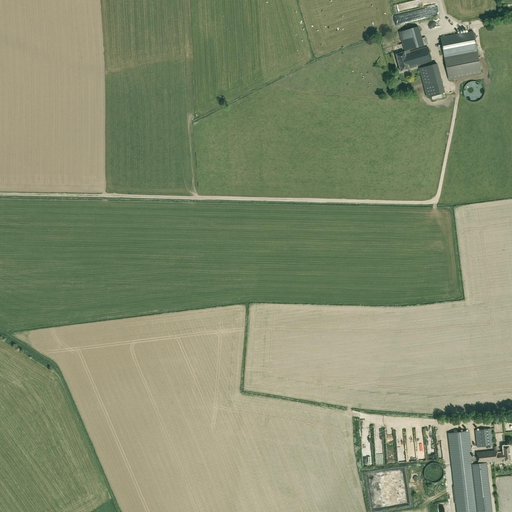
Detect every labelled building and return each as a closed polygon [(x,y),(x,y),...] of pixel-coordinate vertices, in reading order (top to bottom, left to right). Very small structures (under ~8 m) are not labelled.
[(398,20),(417,16),(415,10),(397,14),(398,20)] [(405,52),(396,55),(401,72),(409,69),(409,68),(431,62),(427,47),(418,50),(410,52),(409,50),(417,48),(424,46),(418,26),(399,32),(405,52)] [(440,37),(444,58),(448,80),(481,73),(473,31),(440,37)] [(474,428),(477,445),(492,443),(490,425),(474,428)] [(469,431),(448,433),(456,511),(477,511),(473,464),(504,460),(504,461),(510,460),(509,446),(503,446),(504,453),(497,453),(496,445),(493,445),(494,451),(476,453),(477,457),(472,458),(469,431)] [(438,469),(428,466),(425,473),(428,474),(427,476),(434,479),(438,469)]
